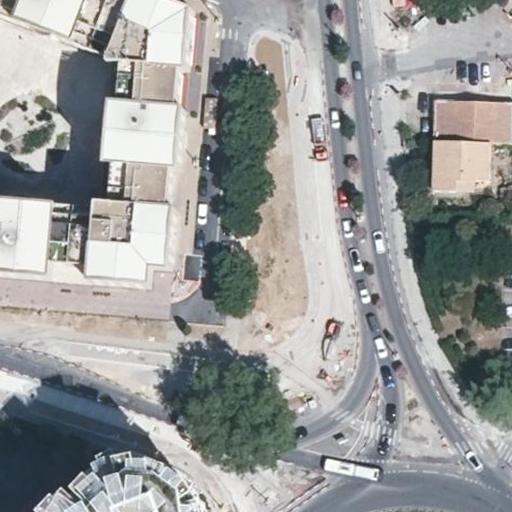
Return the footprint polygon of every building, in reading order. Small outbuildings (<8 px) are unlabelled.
[(0,0),(0,12),(62,37),(93,49),(111,0),(0,0)] [(181,111),(185,69),(191,70),(192,60),(196,11),(169,0),(133,0),(133,1),(129,0),(111,0),(93,49),(112,55),(108,63),(108,66),(115,68),(104,184),(102,204),(98,204),(97,208),(76,206),(72,266),(94,267),(93,283),(151,289),(153,269),(174,270),(176,254),(178,222),(179,210),(173,210),(175,184),(177,170),(182,170),(184,147),(187,112),(181,111)] [(511,142),(511,99),(476,99),(437,98),(437,140),(436,141),(493,142),(511,142)] [(493,142),(436,141),(435,192),(457,192),(458,181),(476,181),(493,181),(493,142)] [(458,181),(457,192),(476,193),(476,181),(458,181)] [(511,212),(511,186),(503,186),(502,212),(511,212)] [(12,200),(0,199),(0,274),(52,279),(54,264),(72,266),(76,206),(12,200)] [(142,354),(94,352),(94,359),(140,361),(142,354)] [(89,416),(145,433),(148,425),(93,408),(89,416)] [(84,511),(188,511),(186,497),(161,479),(133,477),(89,503),(84,511)]
